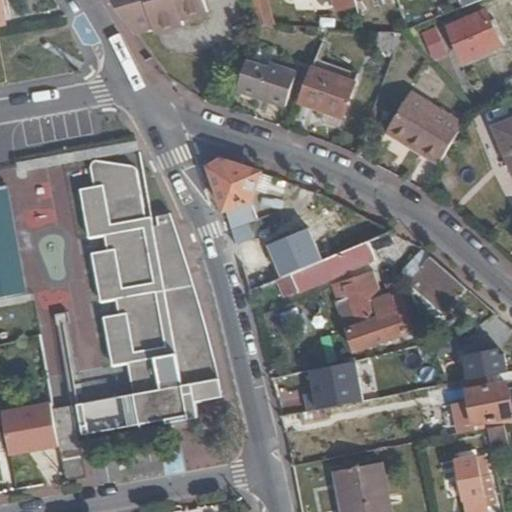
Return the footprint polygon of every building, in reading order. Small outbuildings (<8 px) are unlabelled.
[(111,0),(111,2),(136,34),(155,29),(181,21),(208,13),(203,0),(111,0)] [(270,21),(263,0),(249,0),(248,1),(255,25),(270,21)] [(331,0),(335,14),(353,9),(350,0),(331,0)] [(485,12),(448,27),(463,63),(500,47),(485,12)] [(181,21),(155,29),(156,33),(182,26),(181,21)] [(419,35),(423,46),(437,41),(433,29),(419,35)] [(274,60),(252,52),(237,90),(285,109),(298,75),(272,64),(274,60)] [(311,70),(299,104),(343,119),(355,86),(311,70)] [(386,132),(438,164),(460,125),(410,94),(386,132)] [(511,171),(511,122),(495,130),(511,171)] [(96,165),(95,168),(101,205),(88,206),(92,228),(152,215),(145,178),(103,163),(98,163),(96,165)] [(225,165),(212,173),(214,184),(218,195),(231,235),(254,226),(249,210),(261,178),(225,165)] [(0,309),(28,304),(9,196),(1,198),(0,194),(0,309)] [(155,226),(152,215),(92,228),(94,239),(108,236),(111,250),(96,253),(100,276),(180,257),(169,231),(164,232),(162,225),(155,226)] [(376,262),(369,245),(293,276),(300,293),(376,262)] [(452,304),(463,291),(430,262),(421,254),(406,268),(417,277),(411,284),(427,298),(431,294),(436,298),(439,293),(452,304)] [(199,298),(180,257),(100,276),(106,303),(119,300),(122,313),(108,316),(109,321),(199,298)] [(371,273),(330,289),(354,353),(405,334),(390,296),(381,299),(371,273)] [(199,298),(109,321),(117,367),(129,365),(135,395),(54,410),(67,481),(87,478),(80,436),(121,429),(181,418),(179,404),(223,397),(208,338),(199,298)] [(474,374),(511,369),(511,346),(471,351),(474,374)] [(505,387),(464,395),(470,428),(511,421),(511,423),(511,391),(506,392),(505,387)] [(458,400),(444,401),(445,431),(459,430),(458,400)] [(329,423),(325,409),(300,414),(303,428),(329,423)] [(228,467),(228,438),(185,440),(185,451),(164,451),(164,468),(228,467)] [(484,511),(474,458),(455,463),(465,511),(484,511)] [(393,511),(383,464),(337,472),(342,498),(344,511),(393,511)] [(337,511),(344,511),(342,498),(335,499),(337,511)]
